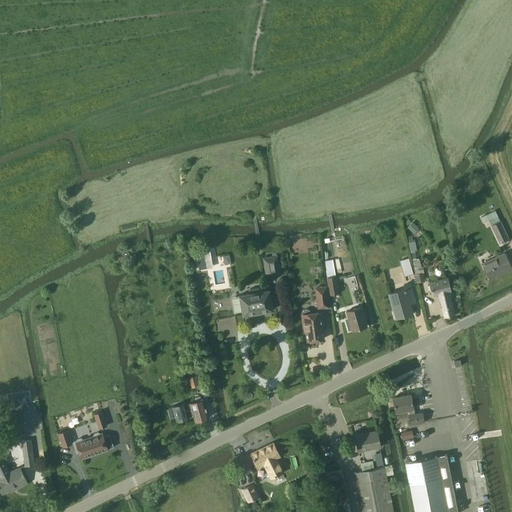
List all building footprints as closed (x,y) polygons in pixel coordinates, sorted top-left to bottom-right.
[(489,220),(491,225),(490,226),(499,244),(509,239),(500,221),(495,211),(480,217),(483,223),(489,220)] [(412,222),(407,228),(414,234),(419,228),(412,222)] [(408,242),(410,252),(411,251),(414,251),(417,250),(415,241),(412,241),(408,242)] [(203,252),(196,253),(199,270),(206,269),(203,252)] [(511,269),(504,253),(482,264),(488,279),(511,269)] [(280,274),(277,256),(263,258),(266,276),(280,274)] [(413,274),(408,259),(400,261),(404,276),(413,274)] [(416,260),(412,261),(414,268),(421,266),(420,260),(416,260)] [(326,271),(325,271),(326,278),(329,296),(339,294),(336,276),(335,276),(334,270),(326,271)] [(416,282),(425,281),(424,274),(414,275),(416,282)] [(432,295),(438,294),(444,318),(455,315),(450,297),(452,297),(448,279),(429,283),(432,295)] [(399,293),(389,295),(396,318),(411,314),(408,305),(407,302),(413,300),(409,286),(403,287),(404,291),(399,293)] [(307,341),(309,341),(309,342),(316,341),(316,340),(324,339),(321,320),(323,320),(322,312),(322,308),(329,307),(326,287),(315,288),(318,309),(319,312),(311,313),(310,312),(310,311),(309,310),(308,310),(308,309),(307,309),(306,309),(305,309),(304,310),(303,310),(303,311),(302,311),(302,312),(302,313),(302,314),(304,332),(306,332),(307,341)] [(273,310),(269,290),(259,292),(259,291),(258,288),(249,290),(249,293),(239,295),(243,315),(273,310)] [(367,327),(361,307),(346,312),(349,321),(346,322),(348,331),(351,330),(352,331),(367,327)] [(199,386),(197,376),(189,378),(191,388),(199,386)] [(395,412),(408,410),(409,415),(408,415),(410,426),(424,423),(422,412),(414,414),(413,408),(410,394),(392,398),(395,412)] [(201,400),(200,396),(194,397),(195,401),(189,403),(185,405),(185,403),(172,407),(173,408),(175,417),(176,421),(189,418),(189,417),(193,416),(195,421),(208,417),(203,399),(201,400)] [(98,429),(105,426),(100,412),(93,415),(98,429)] [(412,430),(400,433),(402,440),(413,438),(412,430)] [(61,447),(71,444),(66,431),(57,434),(61,447)] [(377,431),(355,435),(358,452),(380,448),(377,431)] [(93,436),(91,437),(97,454),(108,450),(107,449),(114,447),(109,435),(103,437),(102,433),(100,434),(98,432),(93,434),(93,436)] [(97,454),(91,437),(83,440),(81,438),(76,440),(76,442),(75,442),(81,459),(97,454)] [(25,466),(34,465),(31,440),(21,442),(25,466)] [(264,464),(271,478),(283,472),(276,458),(279,457),(273,443),(251,454),(257,467),(264,464)] [(362,469),(375,468),(375,465),(383,465),(382,454),(374,454),(374,461),(362,462),(362,469)] [(414,511),(457,511),(446,455),(405,463),(414,511)] [(2,458),(0,458),(0,485),(4,492),(17,486),(18,487),(27,483),(20,468),(19,467),(9,472),(2,458)] [(353,474),(360,511),(393,511),(385,467),(353,474)] [(332,506),(333,511),(350,511),(342,468),(325,472),(332,506)] [(311,474),(309,474),(308,474),(307,475),(306,476),(305,477),(305,478),(305,479),(306,480),(307,481),(308,482),(309,482),(311,482),(312,481),(313,480),(313,479),(314,478),(313,477),(313,476),(312,475),(311,474)] [(241,490),(247,503),(259,497),(253,484),(241,490)] [(255,501),(250,503),(252,509),(258,507),(255,501)]
